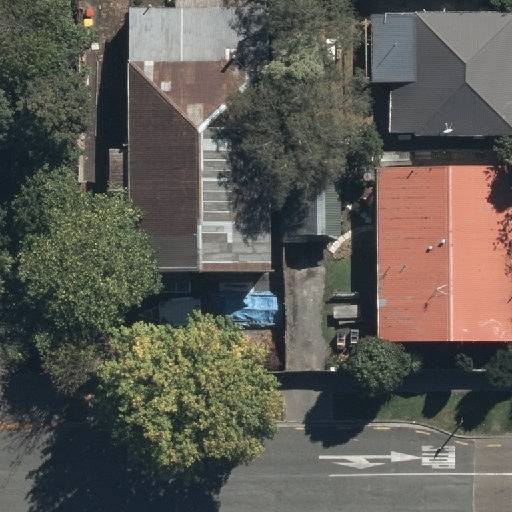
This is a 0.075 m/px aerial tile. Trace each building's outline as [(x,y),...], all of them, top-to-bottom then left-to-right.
[(179,0),(179,7),(131,8),(133,270),(283,269),(281,0),(179,0)] [(393,134),(511,133),(511,13),(375,14),(375,80),(393,80),(393,134)] [(289,244),(341,243),(339,163),(288,164),(289,244)] [(511,164),(381,164),(381,338),(511,339),(511,164)] [(31,294),(0,293),(0,365),(29,366),(31,294)]
